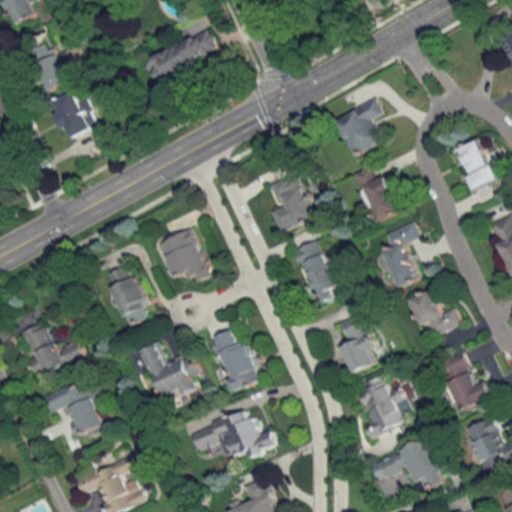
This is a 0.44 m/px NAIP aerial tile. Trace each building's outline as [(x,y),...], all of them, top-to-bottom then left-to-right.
[(6,0),(17,24),(38,14),(33,2),(37,0),(6,0)] [(511,51),(511,21),(501,27),(511,51)] [(165,82),(204,65),(199,56),(220,47),(213,30),(154,56),(165,82)] [(73,82),(69,70),(76,67),(69,49),(58,53),(56,47),(38,53),(51,90),(73,82)] [(69,138),(100,126),(88,97),(80,100),(76,91),(53,101),(69,138)] [(377,118),(387,113),(379,98),(338,119),(357,156),(388,140),(377,118)] [(479,189),(500,179),(482,139),(461,149),(479,189)] [(389,174),(378,178),(374,166),(357,173),(377,222),(404,212),(389,174)] [(319,219),(302,172),(274,183),(283,208),(276,210),(284,232),(319,219)] [(511,214),(494,222),(511,269),(511,214)] [(389,233),(394,247),(386,250),(402,287),(424,277),(410,243),(423,238),(417,221),(389,233)] [(195,272),(199,281),(215,274),(195,228),(161,242),(177,279),(195,272)] [(298,249),(325,303),(337,297),(333,289),(350,281),(342,265),(334,269),(319,239),(298,249)] [(110,274),(131,326),(155,316),(133,264),(110,274)] [(425,328),(434,325),(438,334),(464,323),(457,306),(445,311),(436,289),(413,298),(425,328)] [(366,312),(344,320),(352,342),(345,345),(355,372),(377,364),(372,351),(380,348),(366,312)] [(90,357),(83,339),(59,348),(49,322),(25,330),(34,355),(32,356),(39,376),(90,357)] [(236,392),(264,381),(243,326),(215,337),(236,392)] [(165,395),(183,388),(185,395),(202,388),(197,376),(206,372),(198,353),(172,364),(162,341),(146,348),(165,395)] [(479,383),(466,352),(444,361),(463,410),(496,397),(489,379),(479,383)] [(409,423),(404,411),(411,408),(402,387),(391,391),(385,375),(361,385),(374,418),(367,421),(374,437),(409,423)] [(48,394),(55,413),(70,407),(83,440),(109,429),(89,378),(48,394)] [(283,446),(276,429),(264,434),(253,407),(192,430),(200,451),(234,438),(240,454),(247,452),(250,458),(283,446)] [(511,441),(508,443),(498,416),(473,426),(491,474),(511,465),(511,441)] [(450,480),(430,438),(376,463),(384,481),(413,467),(421,483),(427,481),(431,489),(450,480)] [(86,494),(101,487),(111,511),(121,511),(148,502),(139,478),(129,482),(126,474),(140,469),(135,456),(80,478),(86,494)] [(285,511),(270,475),(247,485),(251,496),(229,505),(232,511),(285,511)]
